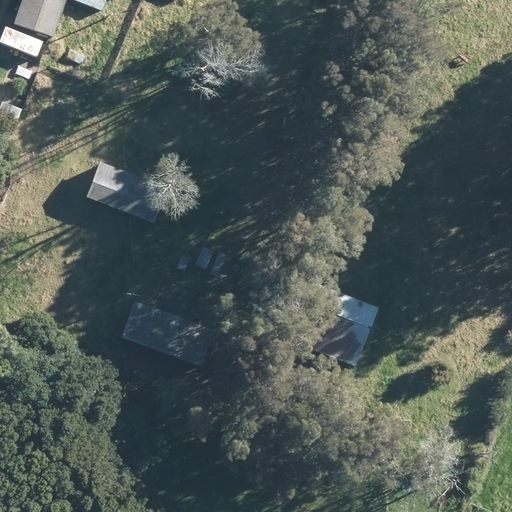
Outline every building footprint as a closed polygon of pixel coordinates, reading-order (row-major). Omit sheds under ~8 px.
[(28,0),(20,26),(59,39),(72,0),(28,0)] [(74,0),(107,12),(111,0),(74,0)] [(87,8),(84,16),(90,18),(94,10),(87,8)] [(96,12),(92,19),(98,22),(102,14),(96,12)] [(33,96),(35,105),(42,103),(41,95),(33,96)] [(8,104),(0,123),(0,134),(15,140),(27,111),(8,104)] [(94,197),(161,225),(175,190),(108,163),(94,197)] [(361,367),(386,309),(330,285),(305,344),(361,367)] [(129,338),(207,367),(220,332),(142,303),(129,338)]
